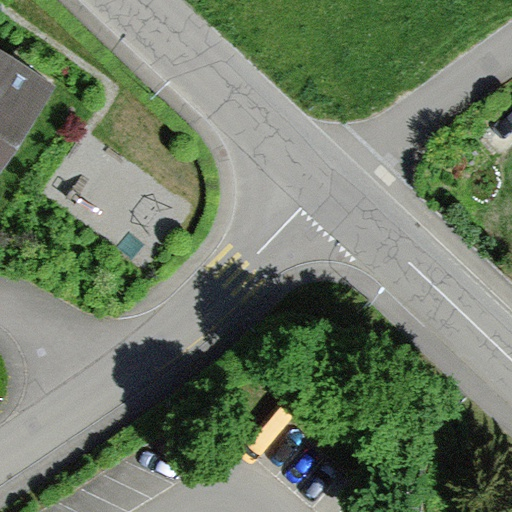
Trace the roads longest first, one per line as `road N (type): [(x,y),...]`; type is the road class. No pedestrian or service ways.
road 1 (residential): [(117,370),(238,276),(328,184)]
road 2 (residential): [(133,0),(328,184)]
road 3 (residential): [(328,184),(511,366)]
road 4 (residential): [(0,447),(117,370)]
road 5 (residential): [(117,370),(0,310)]
